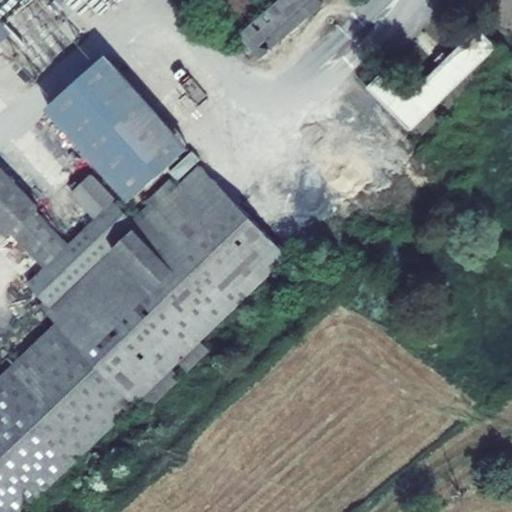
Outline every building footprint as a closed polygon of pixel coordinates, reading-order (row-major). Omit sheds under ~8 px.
[(284,0),(241,39),(260,60),(323,4),(318,0),(284,0)] [(467,90),(501,56),(494,48),(496,46),(478,29),(448,57),(442,52),(435,60),(440,66),(410,94),(386,71),(369,87),(410,130),(412,128),(459,83),(467,90)] [(106,46),(46,98),(134,192),(192,137),(106,46)] [(412,128),(420,137),(467,90),(459,83),(412,128)] [(317,229),(328,219),(283,203),(269,189),(244,214),(199,167),(178,187),(170,179),(148,201),(150,204),(132,221),(113,202),(115,200),(91,174),(72,194),(96,219),(69,246),(38,214),(14,235),(46,267),(29,284),(44,301),(39,306),(56,326),(4,375),(0,378),(0,511),(22,511),(47,488),(131,408),(228,314),(317,229)] [(14,235),(38,214),(36,211),(38,209),(0,169),(0,227),(10,237),(14,234),(14,235)]
